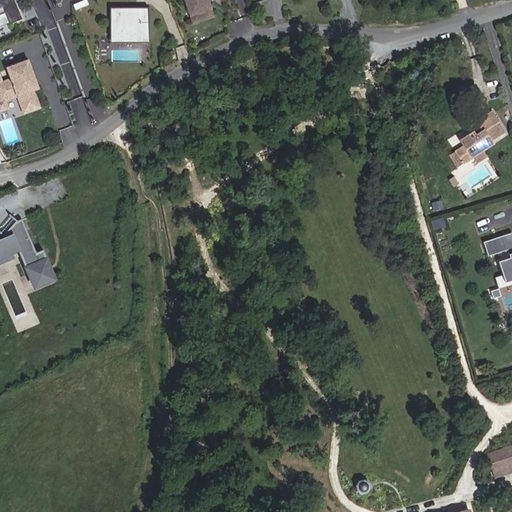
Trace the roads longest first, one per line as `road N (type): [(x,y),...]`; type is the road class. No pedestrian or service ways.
road 1 (residential): [(511,7),(394,33),(244,37),(189,66),(64,160),(0,175)]
road 2 (unknown): [(383,33),(381,90),(426,194),(474,365),(483,387),(511,402)]
road 3 (track): [(153,511),(169,419),(161,236),(154,197),(110,124)]
